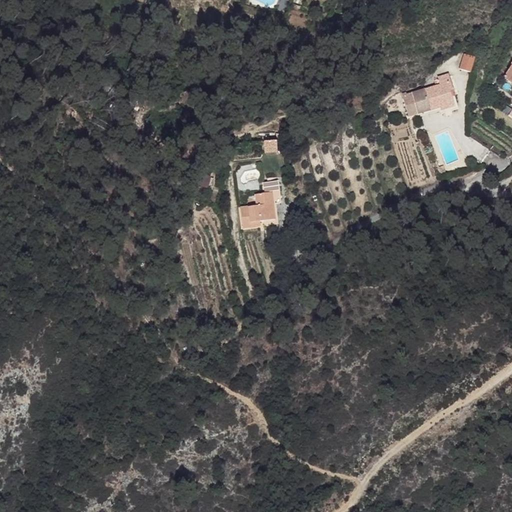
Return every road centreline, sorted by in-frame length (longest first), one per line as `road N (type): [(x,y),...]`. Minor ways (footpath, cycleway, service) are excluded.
road 1 (track): [(342,511),(378,465),(511,372)]
road 2 (residential): [(511,160),(409,199),(337,242)]
